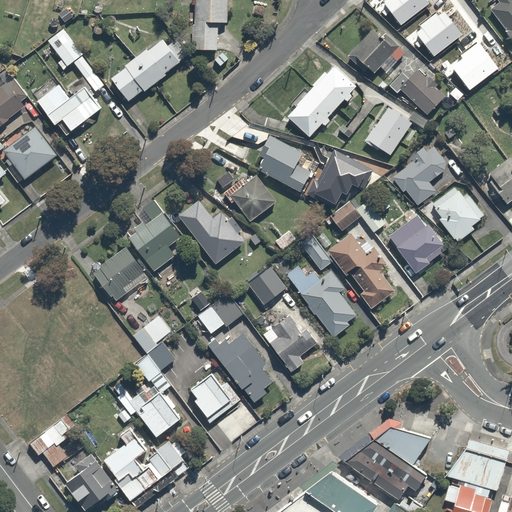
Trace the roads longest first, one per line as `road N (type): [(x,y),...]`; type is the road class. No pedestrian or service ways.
road 1 (residential): [(330,0),(219,103),(0,271)]
road 2 (secondary): [(415,347),(195,511)]
